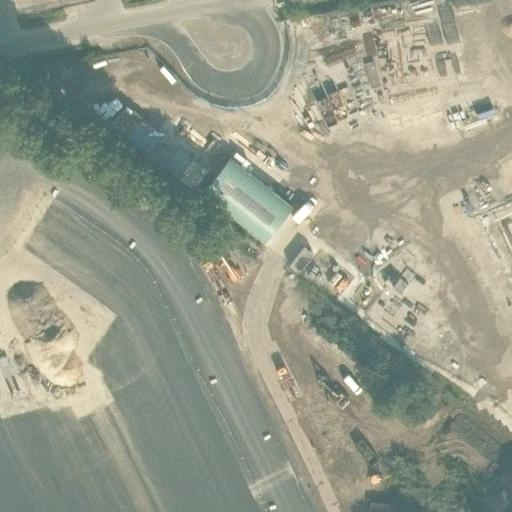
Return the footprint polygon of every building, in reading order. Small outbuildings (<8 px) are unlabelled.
[(438,62),(419,65),(422,88),(506,77),(501,36),(436,45),(438,62)] [(440,151),(337,199),(353,232),(455,184),(440,151)] [(511,213),(493,222),(511,263),(511,213)] [(477,230),(374,278),(390,311),(492,263),(477,230)] [(119,375),(160,312),(134,295),(93,358),(119,375)]
